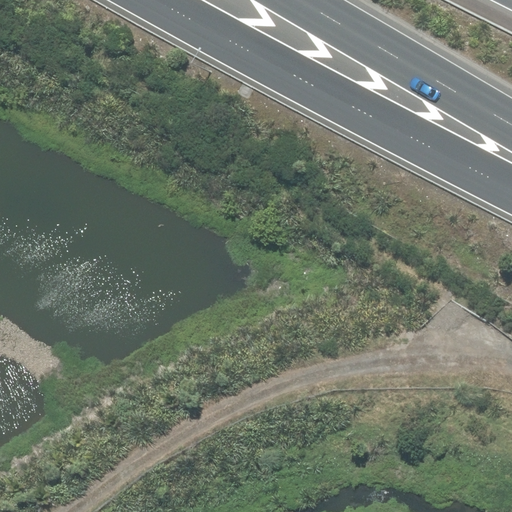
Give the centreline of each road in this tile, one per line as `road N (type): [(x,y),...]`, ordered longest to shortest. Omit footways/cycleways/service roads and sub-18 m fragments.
road 1 (track): [(511,368),(403,361),(309,376),(176,426),(69,511)]
road 2 (trunk): [(511,189),(156,0)]
road 3 (motorway): [(511,126),(294,0)]
